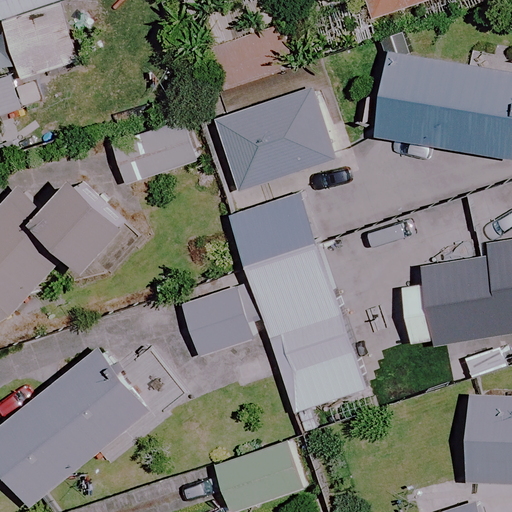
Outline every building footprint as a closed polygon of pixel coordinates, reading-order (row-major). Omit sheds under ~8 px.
[(94,58),(76,0),(0,0),(24,80),(94,58)] [(370,0),(375,16),(424,0),(370,0)] [(225,92),(248,84),(298,68),(285,27),(212,51),(225,92)] [(470,55),(469,64),(394,54),(383,139),(511,156),(511,70),(504,69),(505,60),(470,55)] [(344,150),(319,78),(223,110),(248,183),(344,150)] [(182,118),(112,148),(130,189),(200,159),(182,118)] [(95,172),(44,222),(90,270),(141,220),(95,172)] [(338,297),(309,193),(237,213),(266,317),(338,297)] [(63,274),(18,199),(0,209),(0,322),(41,298),(36,290),(63,274)] [(403,288),(416,348),(452,340),(454,348),(511,335),(511,243),(427,263),(431,282),(403,288)] [(257,340),(240,286),(185,304),(202,358),(257,340)] [(122,380),(101,353),(0,433),(0,460),(35,505),(171,397),(144,363),(122,380)] [(511,483),(511,396),(477,396),(474,482),(511,483)] [(243,511),(312,487),(294,439),(220,466),(236,511),(243,511)]
